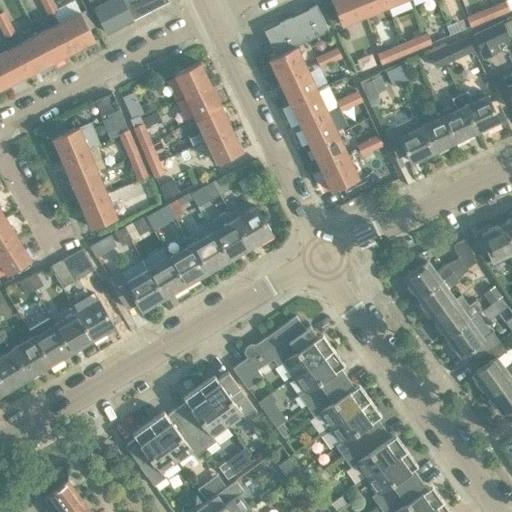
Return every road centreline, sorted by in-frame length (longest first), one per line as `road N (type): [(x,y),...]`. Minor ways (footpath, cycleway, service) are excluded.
road 1 (residential): [(0,445),(323,259)]
road 2 (residential): [(497,511),(323,259)]
road 3 (residential): [(323,259),(212,16)]
road 4 (residential): [(0,125),(212,16)]
road 5 (residential): [(323,259),(511,171)]
